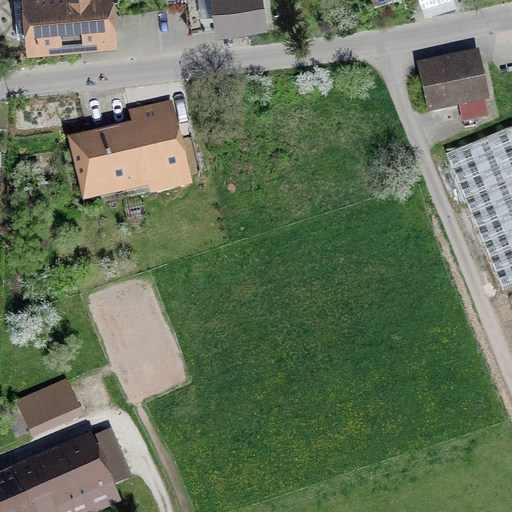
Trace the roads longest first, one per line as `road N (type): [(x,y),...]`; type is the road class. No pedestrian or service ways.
road 1 (unclassified): [(511,18),(383,44),(0,87)]
road 2 (track): [(383,44),(511,369)]
